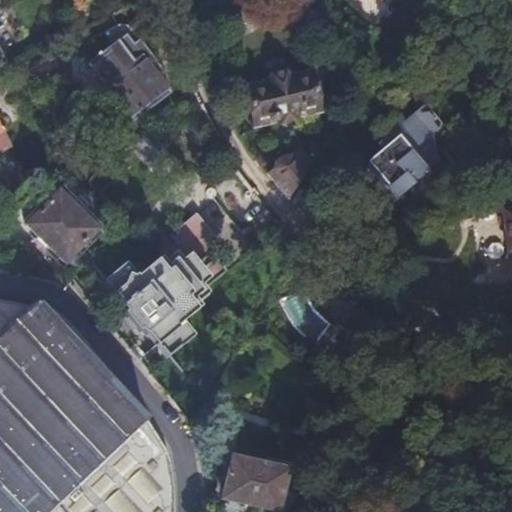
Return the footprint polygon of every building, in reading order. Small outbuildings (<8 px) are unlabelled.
[(466,39),(453,49),(460,58),(473,48),(466,39)] [(144,132),(176,106),(168,96),(170,94),(142,61),(135,66),(116,44),(89,68),(144,132)] [(268,81),(249,85),(258,125),(322,110),(311,70),(292,74),(287,70),(271,74),(268,81)] [(396,142),(388,139),(381,145),(385,152),(371,164),(393,187),(402,181),(407,185),(414,180),(436,176),(446,167),(440,160),(437,148),(430,140),(441,130),(437,124),(437,120),(431,112),(423,114),(421,111),(409,121),(410,131),(402,137),(396,142)] [(396,132),(388,139),(396,142),(402,137),(396,132)] [(163,151),(147,133),(131,146),(146,165),(163,151)] [(293,149),(272,174),(289,201),(312,164),(301,148),(293,149)] [(59,194),(25,223),(60,264),(94,235),(59,194)] [(511,213),(503,214),(508,252),(511,251),(511,213)] [(122,263),(100,282),(120,305),(118,307),(122,312),(120,315),(135,333),(138,331),(142,336),(144,334),(166,360),(194,336),(182,323),(201,307),(198,303),(209,294),(203,285),(210,279),(190,254),(182,261),(175,252),(162,262),(159,258),(134,277),(122,263)] [(304,290),(282,301),(295,324),(317,342),(310,354),(335,370),(357,337),(334,324),(318,310),(304,290)] [(23,305),(0,328),(0,511),(52,511),(58,505),(63,511),(175,511),(174,485),(169,454),(146,418),(79,339),(53,313),(23,305)] [(248,511),(287,511),(306,481),(283,475),(284,469),(234,455),(223,489),(252,498),(248,511)]
